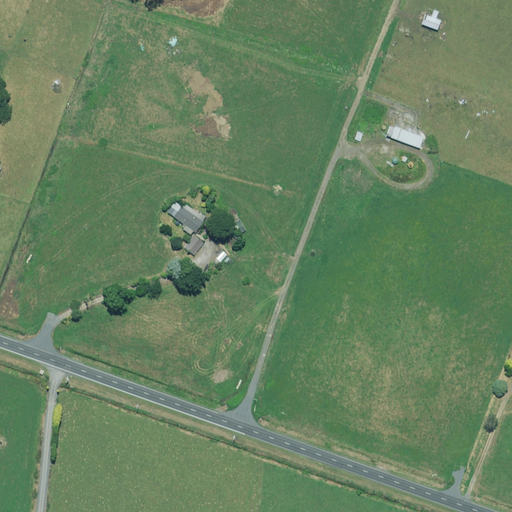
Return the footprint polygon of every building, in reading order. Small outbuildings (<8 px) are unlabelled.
[(444,14),(435,11),(432,18),(426,15),(423,25),(438,30),(444,14)] [(403,22),(400,28),(407,31),(405,35),(409,37),(414,26),(403,22)] [(423,138),(391,126),(387,137),(420,149),(423,138)] [(364,133),(359,131),(355,140),(361,142),(364,133)] [(184,209),(176,203),(169,213),(186,226),(184,230),(192,235),(195,232),(197,233),(208,218),(188,204),(184,209)] [(205,243),(194,236),(185,249),(196,256),(205,243)] [(228,255),(224,252),(218,259),(221,263),(228,255)]
